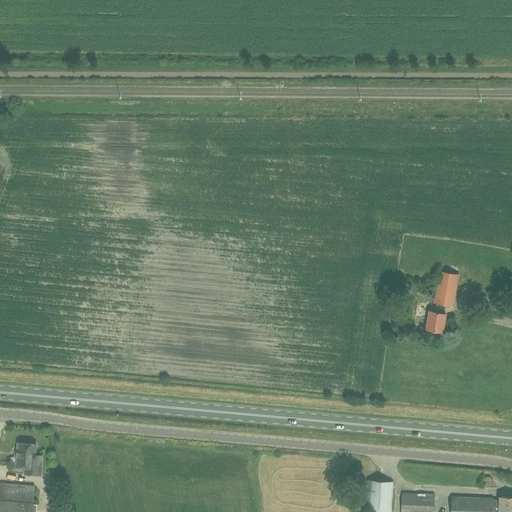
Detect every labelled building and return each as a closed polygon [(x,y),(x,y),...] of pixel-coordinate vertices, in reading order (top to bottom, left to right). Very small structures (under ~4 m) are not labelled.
[(453,306),(458,275),(439,271),(434,302),(437,303),(435,312),(429,311),(426,329),(442,332),(445,314),(444,313),(445,304),(453,306)] [(41,475),(42,455),(35,455),(36,444),(18,443),(16,467),(24,467),(24,474),(41,475)] [(387,511),(390,511),(393,482),(367,480),(366,501),(353,500),(352,509),(387,511)] [(36,511),(37,504),(33,504),(34,486),(0,483),(0,511),(36,511)] [(433,511),(434,494),(402,493),(400,511),(433,511)] [(511,511),(511,496),(500,496),(499,500),(493,500),(493,498),(452,497),(451,511),(511,511)]
